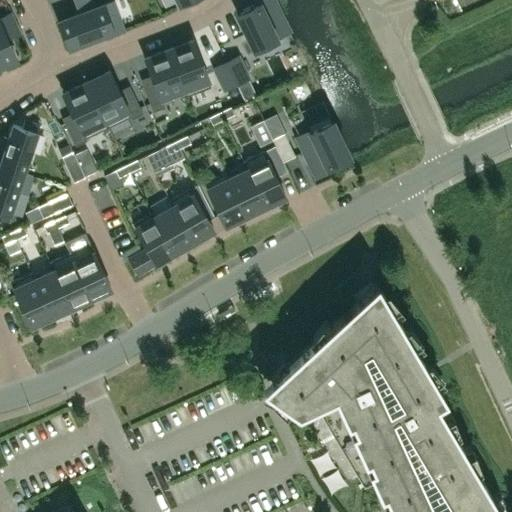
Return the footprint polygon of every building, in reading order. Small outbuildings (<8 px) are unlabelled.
[(91,0),(74,0),(80,14),(59,22),(69,47),(106,33),(107,37),(123,31),(112,2),(95,8),(91,0)] [(289,31),(274,0),(255,0),(256,3),(236,12),(256,52),(278,41),(276,37),(289,31)] [(10,14),(0,18),(0,65),(16,59),(5,37),(10,35),(18,31),(10,14)] [(202,65),(192,39),(169,48),(186,93),(185,93),(186,96),(210,86),(203,66),(204,66),(204,65),(202,65)] [(186,93),(169,48),(145,57),(155,83),(144,87),(153,111),(164,106),(163,102),(185,93),(186,93)] [(237,55),(225,61),(236,84),(248,78),(237,55)] [(236,84),(225,61),(214,66),(225,89),(236,84)] [(108,70),(86,81),(107,127),(130,116),(131,118),(142,113),(131,90),(120,95),(108,70)] [(107,127),(86,81),(63,92),(75,117),(64,123),(75,145),(86,140),(85,137),(107,127)] [(230,106),(219,112),(223,119),(234,114),(230,106)] [(223,119),(219,112),(209,117),(212,124),(223,119)] [(348,155),(329,113),(306,124),(309,130),(296,137),(315,176),(330,169),(328,164),(348,155)] [(39,124),(24,119),(22,126),(12,123),(4,148),(0,146),(0,164),(24,173),(37,131),(39,124)] [(283,132),(272,138),(275,145),(283,160),(294,155),(283,132)] [(178,148),(190,142),(187,135),(175,141),(178,148)] [(178,148),(175,141),(165,146),(146,155),(154,172),(173,162),(169,153),(178,148)] [(69,144),(58,149),(61,156),(72,151),(69,144)] [(275,145),(263,150),(276,176),(288,171),(283,160),(275,145)] [(276,176),(263,150),(242,161),(246,169),(247,169),(264,205),(285,195),(276,176)] [(72,151),(61,156),(65,163),(76,158),(72,151)] [(129,171),(140,166),(137,159),(126,164),(129,171)] [(32,176),(24,173),(0,164),(0,218),(8,221),(18,191),(26,194),(32,176)] [(129,171),(126,164),(115,169),(118,177),(129,171)] [(247,169),(246,169),(228,178),(227,178),(245,214),(264,205),(247,169)] [(227,178),(228,178),(225,171),(204,181),(224,224),(245,214),(227,178)] [(169,199),(172,206),(173,205),(193,240),(213,229),(189,187),(169,199)] [(43,217),(54,212),(49,201),(38,206),(43,217)] [(173,205),(172,206),(155,215),(154,216),(175,251),(193,240),(173,205)] [(154,216),(155,215),(153,211),(132,223),(147,248),(129,258),(137,273),(175,251),(154,216)] [(65,215),(54,220),(57,227),(68,222),(65,215)] [(57,227),(54,220),(43,224),(47,232),(57,227)] [(23,226),(12,231),(15,238),(26,233),(23,226)] [(15,238),(12,231),(1,236),(4,243),(15,238)] [(110,288),(89,242),(69,252),(90,298),(110,288)] [(90,298),(69,252),(48,261),(52,270),(53,270),(70,307),(90,298)] [(53,270),(52,270),(35,278),(34,279),(51,316),(70,307),(53,270)] [(34,279),(35,278),(32,272),(10,282),(30,325),(51,316),(34,279)] [(426,367),(421,358),(376,282),(350,306),(312,341),(298,354),(299,354),(287,365),(263,386),(279,397),(297,410),(314,402),(347,459),(364,486),(375,481),(389,511),(500,511),(435,402),(444,397),(431,374),(428,370),(426,367)] [(333,499),(347,491),(327,456),(312,464),(322,482),(323,481),(333,499)]
